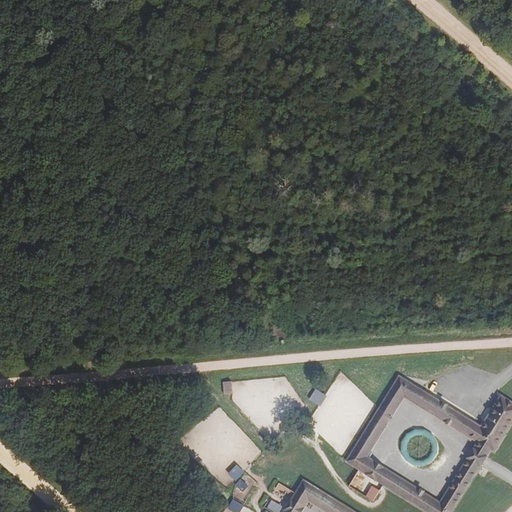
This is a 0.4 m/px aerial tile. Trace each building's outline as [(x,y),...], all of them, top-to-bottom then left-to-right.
[(476,451),(487,458),(487,456),(486,456),(490,449),(494,451),(511,421),(511,403),(501,396),(481,428),(399,377),(347,462),(360,470),(367,474),(367,476),(374,465),(362,458),(403,392),(482,441),(476,451)] [(316,389),(311,401),(323,406),(328,394),(316,389)] [(482,441),(403,392),(362,458),(374,465),(382,471),(441,507),(471,459),(476,451),(482,441)] [(476,451),(471,459),(481,466),(487,458),(476,451)] [(481,467),(481,466),(471,459),(441,507),(382,471),(376,481),(376,482),(377,481),(383,484),(428,511),(451,511),(479,466),(481,467)] [(238,481),(247,472),(239,465),(230,474),(238,481)] [(367,476),(376,481),(382,471),(374,465),(367,476)] [(248,496),(254,488),(241,479),(236,488),(248,496)] [(353,511),(304,481),(296,494),(291,501),(290,500),(290,501),(300,507),(307,496),(332,511),(353,511)] [(283,495),(288,488),(280,483),(276,490),(283,495)] [(332,511),(307,496),(300,507),(297,511),(332,511)] [(234,500),(230,509),(236,511),(241,511),(245,504),(234,500)] [(265,507),(272,511),(284,511),(285,511),(268,501),(265,507)] [(290,501),(285,509),(288,511),(297,511),(300,507),(290,501)]
